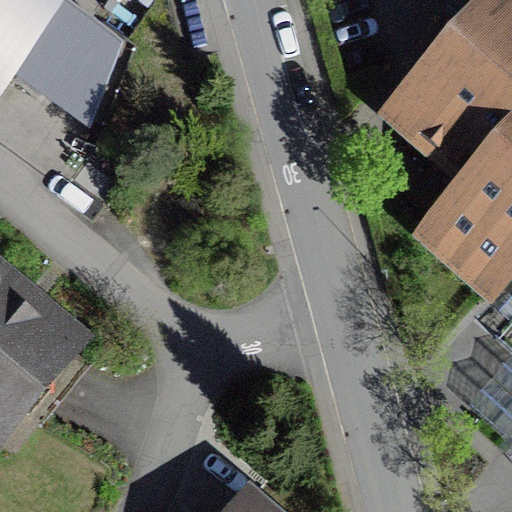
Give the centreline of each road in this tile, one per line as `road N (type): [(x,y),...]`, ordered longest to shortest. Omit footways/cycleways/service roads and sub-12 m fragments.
road 1 (tertiary): [(259,0),(351,322)]
road 2 (residential): [(196,361),(0,192)]
road 3 (tertiary): [(351,322),(396,511)]
road 4 (residential): [(351,322),(196,361)]
road 5 (residential): [(196,361),(187,421),(148,511)]
